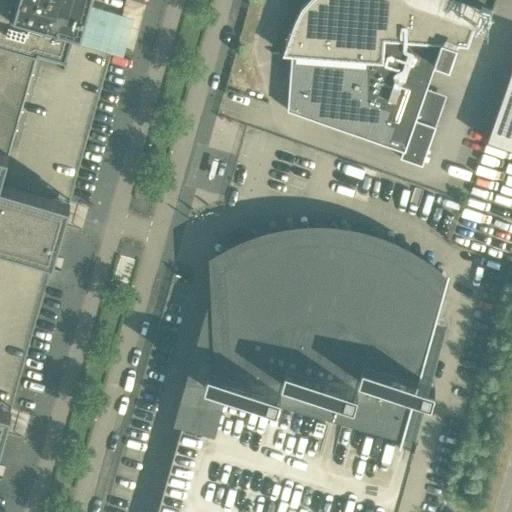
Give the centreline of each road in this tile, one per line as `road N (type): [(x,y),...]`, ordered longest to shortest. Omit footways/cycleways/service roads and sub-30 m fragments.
road 1 (unclassified): [(178,0),(32,511)]
road 2 (unclassified): [(79,511),(225,0)]
